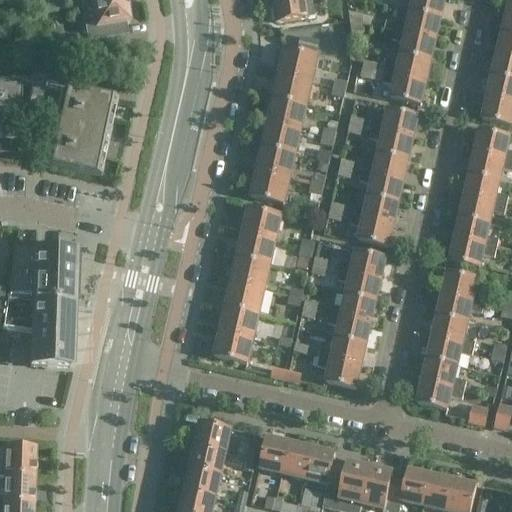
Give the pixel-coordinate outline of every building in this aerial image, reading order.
[(14,0),(13,5),(25,10),(28,0),(14,0)] [(53,0),(41,2),(39,3),(39,6),(41,15),(42,15),(57,12),(54,0),(53,0)] [(127,10),(126,0),(91,6),(95,31),(108,28),(110,40),(130,37),(128,25),(129,25),(128,21),(131,21),(129,10),(127,10)] [(308,20),(304,0),(272,0),(276,25),(308,20)] [(440,22),(445,0),(444,0),(405,0),(413,2),(411,15),(440,22)] [(511,15),(507,14),(502,36),(511,38),(511,15)] [(435,43),(440,22),(411,15),(408,28),(396,25),(394,33),(435,43)] [(349,20),(351,28),(362,26),(361,18),(349,20)] [(364,34),(362,26),(351,28),(352,36),(364,34)] [(430,64),(435,43),(394,33),(392,42),(404,45),(401,58),(430,64)] [(511,38),(502,36),(497,57),(511,60),(511,38)] [(314,55),(317,43),(301,39),(298,52),(314,55)] [(12,48),(4,43),(0,48),(0,56),(5,60),(12,48)] [(282,67),(279,77),(312,85),(317,60),(285,53),(285,55),(283,55),(280,67),(282,67)] [(493,79),(511,83),(511,60),(497,57),(493,79)] [(425,86),(430,64),(401,58),(398,70),(386,68),(384,76),(425,86)] [(364,64),(362,72),(374,74),(376,67),(364,64)] [(372,82),(374,74),(362,72),(360,79),(372,82)] [(420,108),(425,86),(384,76),(382,85),(394,88),(391,101),(420,108)] [(306,109),(312,85),(279,77),(277,88),(275,88),(272,101),(306,109)] [(511,83),(493,79),(488,100),(511,105),(511,83)] [(29,82),(29,103),(40,104),(44,85),(35,83),(29,82)] [(346,92),(347,85),(335,82),(334,90),(346,92)] [(20,89),(0,88),(0,135),(9,136),(9,141),(18,141),(20,89)] [(344,100),(346,92),(334,90),(332,98),(344,100)] [(105,131),(107,120),(109,110),(114,111),(116,102),(65,91),(49,169),(100,179),(102,170),(97,169),(101,148),(106,149),(110,132),(105,131)] [(511,105),(488,100),(483,122),(511,129),(511,128),(511,105)] [(301,134),(306,109),(272,101),(269,116),(271,116),(268,126),(301,134)] [(374,124),(372,133),(412,142),(417,120),(389,113),(385,126),(374,124)] [(363,122),(351,120),(349,128),(361,130),(363,122)] [(295,158),(301,134),(268,126),(266,137),(264,136),(261,150),(295,158)] [(359,138),(361,130),(349,128),(348,135),(359,138)] [(334,141),(336,133),(324,130),(323,138),(334,141)] [(408,163),(412,142),(372,133),(370,141),(381,144),(378,157),(408,163)] [(480,134),(475,156),(511,164),(511,155),(506,154),(509,141),(480,134)] [(333,149),(334,141),(323,138),(321,146),(333,149)] [(289,182),(295,158),(261,150),(257,164),(260,165),(257,175),(289,182)] [(511,173),(511,164),(475,156),(470,178),(499,184),(502,171),(511,173)] [(403,185),(408,163),(378,157),(375,169),(364,167),(362,175),(403,185)] [(318,163),(316,174),(326,176),(329,166),(318,163)] [(342,163),(340,171),(351,173),(353,166),(342,163)] [(350,181),(351,173),(340,171),(338,178),(350,181)] [(284,207),(289,182),(257,175),(255,186),(253,185),(250,197),(252,197),(252,200),(284,207)] [(398,206),(403,185),(362,175),(360,184),(371,187),(369,200),(398,206)] [(496,197),(499,184),(470,178),(465,199),(506,209),(508,199),(496,197)] [(323,190),(325,182),(313,179),(311,187),(323,190)] [(321,198),(323,190),(311,187),(309,195),(321,198)] [(504,216),(506,209),(465,199),(460,221),(489,227),(493,214),(504,216)] [(393,228),(398,206),(369,200),(366,212),(354,210),(352,218),(393,228)] [(343,208),(332,206),(330,213),(342,216),(343,208)] [(245,226),(243,237),(275,244),(281,219),(249,212),(248,215),(246,214),(243,226),(245,226)] [(340,224),(342,216),(330,213),(328,221),(340,224)] [(388,250),(393,228),(352,218),(350,227),(362,230),(359,243),(388,250)] [(487,239),(489,227),(460,221),(455,242),(496,251),(498,242),(487,239)] [(275,244),(243,237),(241,247),(239,247),(235,261),(270,269),(275,244)] [(303,242),(301,250),(313,253),(315,245),(303,242)] [(494,260),(496,251),(455,242),(450,264),(480,271),(483,257),(494,260)] [(75,274),(75,252),(15,250),(5,306),(74,308),(74,288),(76,288),(77,275),(75,274)] [(311,260),(313,253),(301,250),(299,258),(311,260)] [(385,262),(370,258),(356,255),(353,268),(341,266),(339,274),(380,284),(385,262)] [(327,272),(329,263),(315,260),(313,269),(327,272)] [(264,293),(270,269),(235,261),(232,275),(234,275),(232,286),(264,293)] [(325,280),(327,272),(313,269),(311,277),(325,280)] [(375,305),(380,284),(339,274),(337,283),(349,286),(346,298),(375,305)] [(447,276),(442,298),(483,308),(485,298),(474,296),(477,283),(447,276)] [(258,317),(264,293),(232,286),(229,296),(227,296),(224,310),(258,317)] [(301,301),(303,294),(292,291),(290,299),(301,301)] [(370,327),(375,305),(346,298),(343,311),(331,309),(329,317),(370,327)] [(481,316),(483,308),(442,298),(437,320),(467,326),(470,313),(481,316)] [(300,309),(301,301),(290,299),(288,307),(300,309)] [(305,304),(303,311),(315,314),(317,307),(305,304)] [(511,305),(505,304),(503,312),(511,313),(511,305)] [(1,330),(3,331),(31,335),(30,368),(72,369),(74,308),(5,306),(1,330)] [(299,311),(288,308),(285,319),(297,321),(299,311)] [(253,342),(258,317),(224,310),(221,323),(223,324),(221,334),(253,342)] [(313,322),(315,314),(303,311),(302,319),(313,322)] [(511,321),(511,313),(503,312),(501,319),(511,321)] [(365,348),(370,327),(329,317),(327,326),(339,329),(336,341),(365,348)] [(464,339),(467,326),(437,320),(432,341),(473,350),(475,341),(464,339)] [(247,367),(253,342),(221,334),(218,345),(216,344),(214,356),(216,357),(215,359),(247,367)] [(290,351),(292,343),(280,340),(278,348),(290,351)] [(360,370),(365,348),(336,341),(333,354),(322,352),(320,360),(360,370)] [(432,341),(428,362),(457,369),(460,357),(472,359),(473,350),(432,341)] [(307,349),(295,346),(294,354),(306,357),(307,349)] [(507,349),(495,347),(493,355),(505,357),(507,349)] [(503,365),(505,357),(493,355),(492,362),(503,365)] [(355,391),(360,370),(320,360),(318,369),(329,372),(326,385),(355,391)] [(454,382),(457,369),(428,362),(423,384),(464,393),(466,385),(454,382)] [(271,379),(283,382),(285,374),(273,371),(271,379)] [(301,378),(289,375),(287,383),(299,386),(301,378)] [(462,402),(464,393),(423,384),(418,406),(447,412),(450,399),(462,402)] [(474,387),(472,395),(495,400),(497,393),(485,390),(486,389),(474,387)] [(501,401),(509,403),(511,391),(504,389),(501,401)] [(495,431),(508,434),(511,416),(511,411),(499,409),(495,431)] [(473,426),(485,429),(488,413),(477,410),(473,426)] [(200,426),(195,449),(226,456),(231,433),(200,426)] [(282,478),(290,446),(267,441),(259,472),(282,478)] [(305,483),(312,451),(290,446),(282,478),(305,483)] [(221,478),(226,456),(195,449),(189,471),(221,478)] [(256,463),(258,451),(250,449),(248,461),(256,463)] [(0,451),(0,481),(32,483),(33,453),(0,451)] [(328,488),(332,469),(335,457),(312,451),(305,483),(327,488),(328,488)] [(253,474),(256,463),(248,461),(245,473),(253,474)] [(328,488),(327,488),(322,511),(324,511),(360,511),(362,508),(370,471),(347,466),(346,472),(332,469),(328,488)] [(216,501),(221,478),(189,471),(184,494),(216,501)] [(384,511),(387,501),(392,482),(393,476),(370,471),(362,508),(378,511),(384,511)] [(424,510),(431,479),(408,473),(405,485),(401,505),(424,510)] [(433,511),(446,511),(453,484),(431,479),(424,510),(433,511)] [(32,483),(0,481),(0,508),(32,509),(32,483)] [(399,511),(401,505),(405,485),(392,482),(387,501),(384,511),(399,511)] [(471,511),(476,489),(453,484),(446,511),(471,511)] [(212,511),(216,501),(184,494),(180,511),(212,511)] [(248,496),(240,494),(237,506),(245,507),(248,496)] [(269,511),(274,511),(277,501),(269,500),(267,511),(269,511)] [(282,511),(285,503),(277,501),(274,511),(282,511)] [(485,511),(487,503),(480,502),(477,511),(485,511)] [(285,503),(282,511),(298,511),(300,507),(285,503)]
